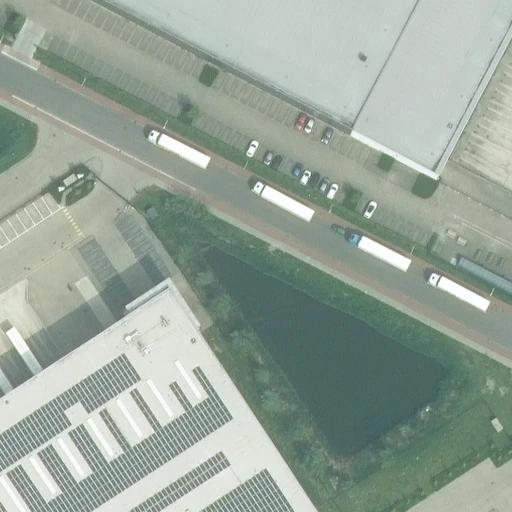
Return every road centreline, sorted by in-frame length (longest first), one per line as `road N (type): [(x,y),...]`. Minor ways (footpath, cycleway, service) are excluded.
road 1 (unclassified): [(511,334),(0,72)]
road 2 (unknown): [(51,0),(433,201),(480,213),(511,209)]
road 3 (unknown): [(0,271),(145,167)]
